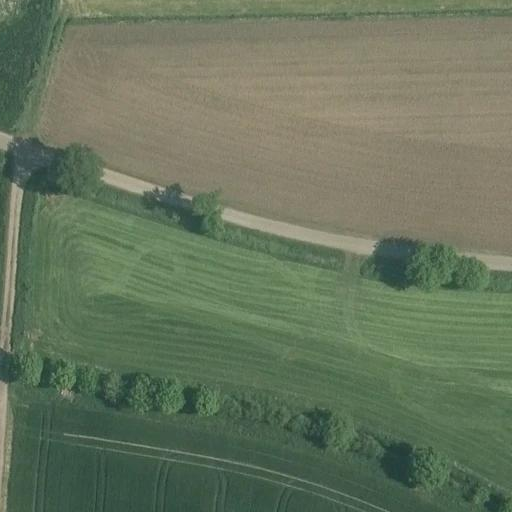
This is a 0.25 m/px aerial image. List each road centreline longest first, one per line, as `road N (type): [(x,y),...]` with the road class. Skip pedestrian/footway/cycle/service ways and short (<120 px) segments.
road 1 (unclassified): [(0,140),(317,241),(511,267)]
road 2 (track): [(0,475),(30,151)]
